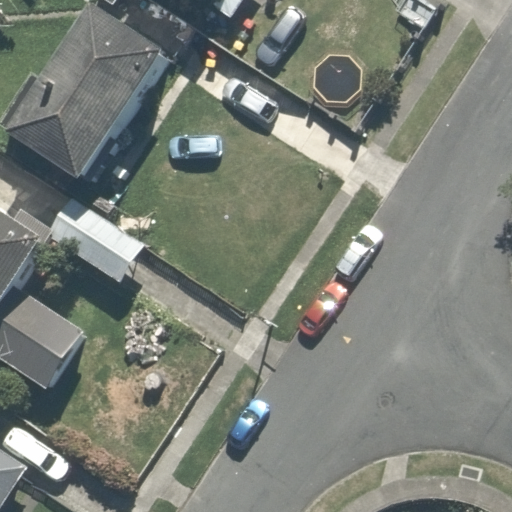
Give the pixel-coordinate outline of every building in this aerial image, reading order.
[(152,0),(195,28),(211,3),(248,27),(265,0),(152,0)] [(98,188),(180,63),(98,10),(16,135),(98,188)] [(75,198),(50,236),(125,285),(150,247),(75,198)] [(0,211),(0,298),(39,237),(0,211)] [(0,509),(28,467),(0,448),(0,509)]
